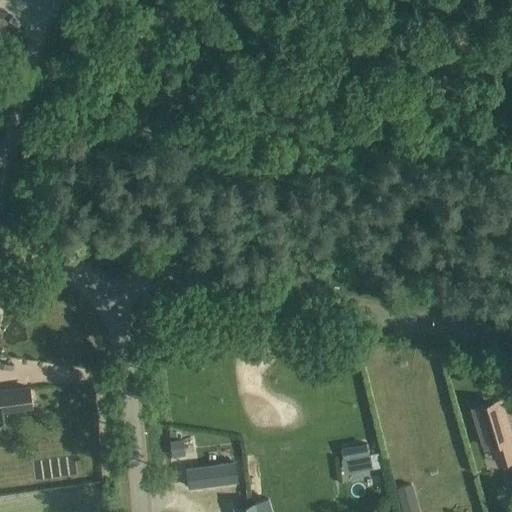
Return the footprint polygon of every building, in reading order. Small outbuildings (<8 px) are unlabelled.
[(0,398),(2,411),(33,407),(30,388),(0,391),(0,398)] [(511,429),(504,402),(476,410),(485,437),(492,434),(495,445),(511,439),(511,429)] [(182,438),(177,439),(170,440),(172,456),(184,454),(182,438)] [(235,460),(185,467),(188,488),(238,481),(235,460)] [(458,484),(465,511),(482,511),(484,511),(474,480),(458,484)] [(397,488),(400,501),(415,497),(412,484),(397,488)] [(259,511),(256,501),(234,507),(235,511),(259,511)]
